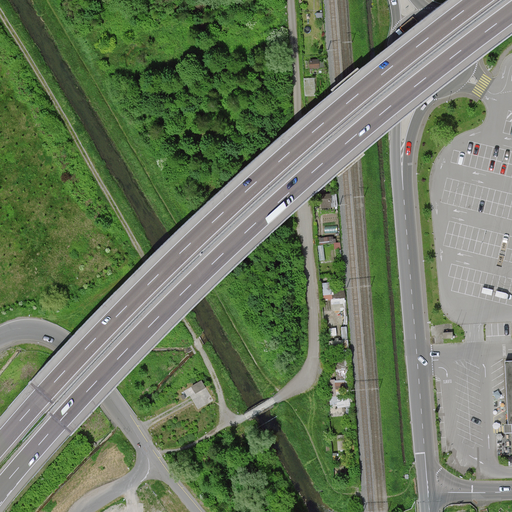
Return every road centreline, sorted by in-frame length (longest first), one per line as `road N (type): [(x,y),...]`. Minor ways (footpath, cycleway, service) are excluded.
road 1 (motorway): [(0,490),(219,257),(365,127),(511,12)]
road 2 (motorway): [(476,0),(264,172),(121,310),(0,443)]
road 3 (residential): [(290,0),(313,357),(305,378),(274,400)]
road 4 (tertiary): [(403,184),(428,490)]
road 5 (unclassified): [(150,456),(59,336),(26,328),(0,335)]
road 6 (track): [(230,420),(185,320),(159,283)]
